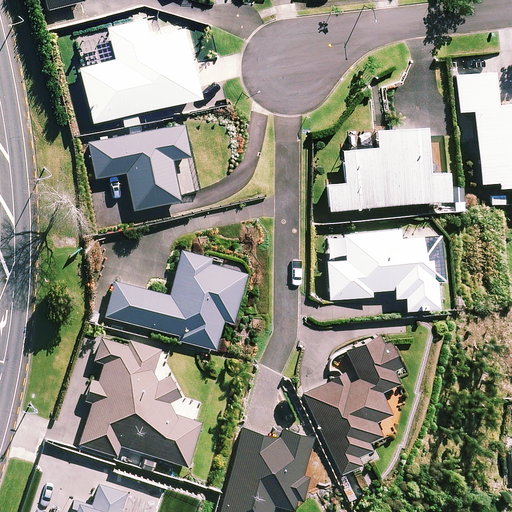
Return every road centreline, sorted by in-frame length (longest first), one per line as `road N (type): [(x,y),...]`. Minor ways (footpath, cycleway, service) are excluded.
road 1 (residential): [(276,344),(293,312),(293,64)]
road 2 (residential): [(293,64),(380,26),(511,12)]
road 3 (secondary): [(0,343),(7,256),(0,132)]
